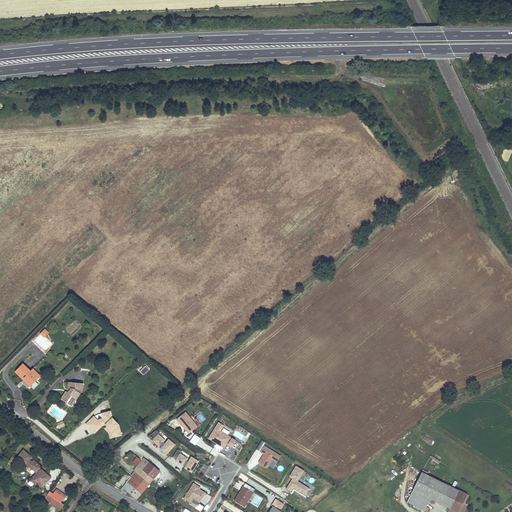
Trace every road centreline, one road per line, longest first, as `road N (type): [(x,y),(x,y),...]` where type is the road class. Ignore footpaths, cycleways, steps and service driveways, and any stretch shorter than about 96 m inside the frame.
road 1 (motorway): [(0,71),(213,55),(511,48)]
road 2 (motorway): [(511,34),(109,44),(0,55)]
road 3 (tertiary): [(146,511),(89,478),(0,405)]
